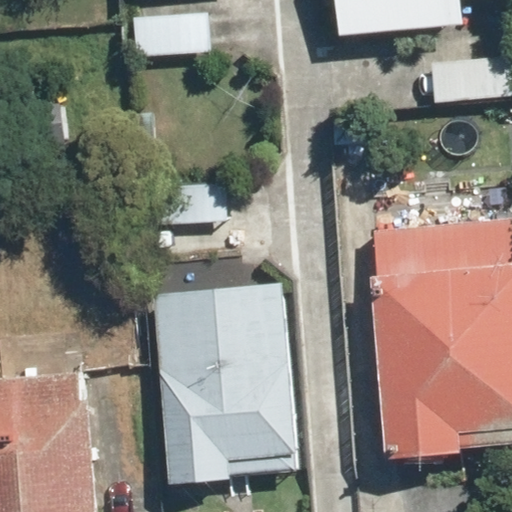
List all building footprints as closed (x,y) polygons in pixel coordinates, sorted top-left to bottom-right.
[(341,0),(344,33),(471,23),(469,0),(341,0)] [(218,8),(134,14),(137,55),(221,49),(218,8)] [(511,54),(433,61),(436,100),(511,94),(511,54)] [(71,153),(68,93),(14,95),(17,156),(71,153)] [(224,179),(150,185),(153,223),(227,217),(224,179)] [(511,214),(371,228),(394,457),(473,450),(471,431),(511,426),(511,214)] [(288,282),(157,295),(175,483),(240,477),(238,457),(304,450),(288,282)] [(105,511),(91,370),(0,378),(0,511),(105,511)]
